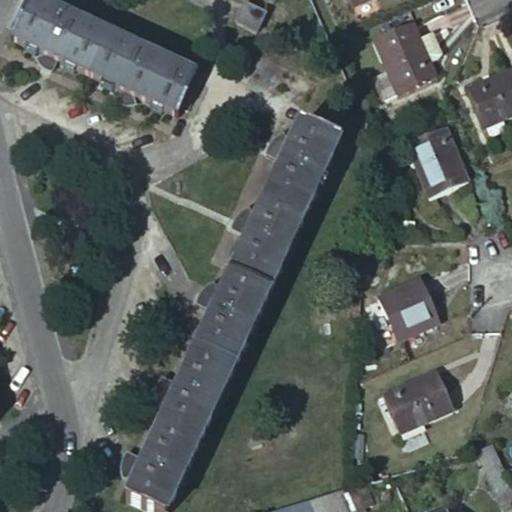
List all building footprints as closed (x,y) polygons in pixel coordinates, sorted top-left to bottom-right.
[(383,0),(348,0),(353,12),(383,0)] [(196,82),(32,3),(12,42),(53,63),(68,70),(121,96),(135,103),(177,124),(196,82)] [(269,18),(247,8),(238,27),(259,37),(269,18)] [(396,99),(401,96),(436,83),(430,68),(437,65),(439,60),(429,39),(418,43),(412,28),(373,45),(396,99)] [(68,70),(53,63),(47,68),(52,74),(63,79),(68,70)] [(511,120),(511,72),(468,92),(485,132),(487,131),(503,124),(511,120)] [(135,103),(121,96),(116,105),(128,111),(135,112),(135,103)] [(406,107),(401,96),(396,99),(400,110),(406,107)] [(503,124),(487,131),(491,141),(507,134),(503,124)] [(169,511),(341,147),(302,129),(126,504),(143,511),(169,511)] [(468,185),(445,132),(406,149),(429,201),(468,185)] [(441,326),(421,283),(378,301),(398,345),(441,326)] [(454,414),(437,375),(384,398),(401,438),(454,414)] [(495,495),(510,489),(493,449),(478,455),(495,495)] [(511,505),(511,492),(510,489),(495,495),(501,510),(511,505)] [(346,511),(339,494),(311,502),(315,511),(346,511)] [(315,511),(311,502),(277,511),(315,511)]
